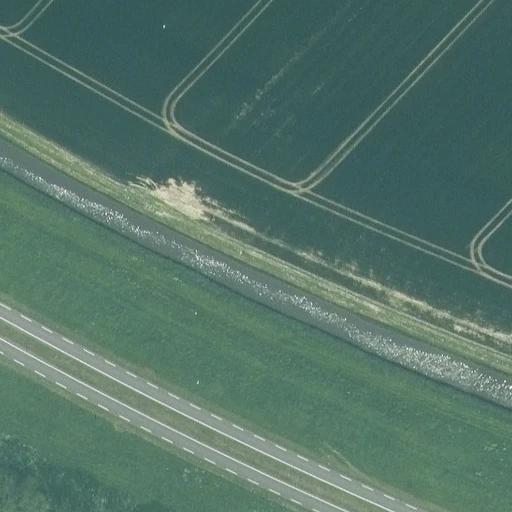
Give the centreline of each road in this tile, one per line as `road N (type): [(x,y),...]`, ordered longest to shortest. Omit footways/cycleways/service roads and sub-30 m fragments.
road 1 (primary): [(409,511),(113,374),(0,310)]
road 2 (primary): [(0,345),(327,511)]
